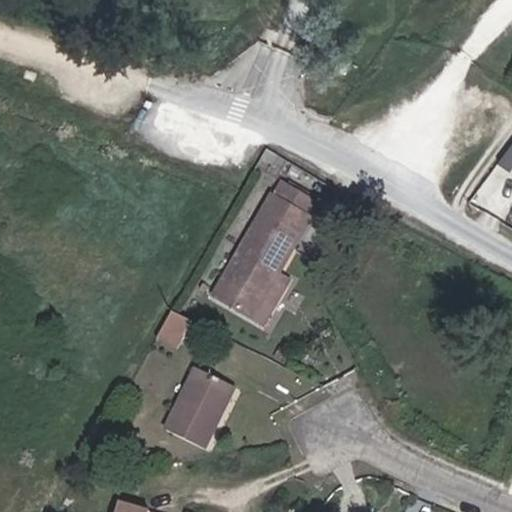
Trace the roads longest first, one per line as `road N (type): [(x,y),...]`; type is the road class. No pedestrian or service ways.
road 1 (unclassified): [(236,122),(511,249)]
road 2 (track): [(0,43),(236,122)]
road 3 (unclassified): [(345,428),(511,511)]
road 4 (unknown): [(236,122),(294,67),(340,0)]
